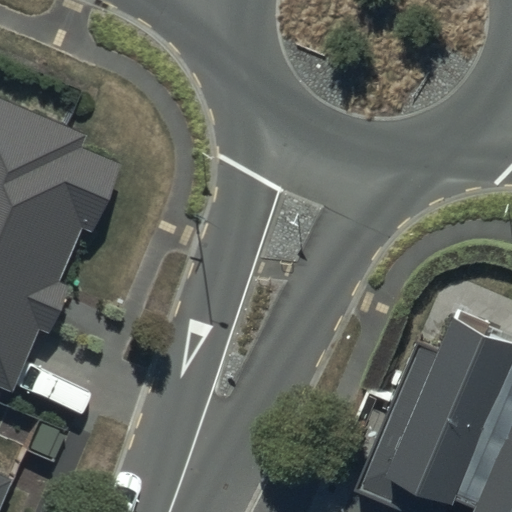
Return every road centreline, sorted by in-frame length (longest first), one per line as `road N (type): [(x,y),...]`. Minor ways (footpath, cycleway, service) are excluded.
road 1 (residential): [(184,477),(183,388),(270,109)]
road 2 (residential): [(373,159),(260,398),(184,477)]
